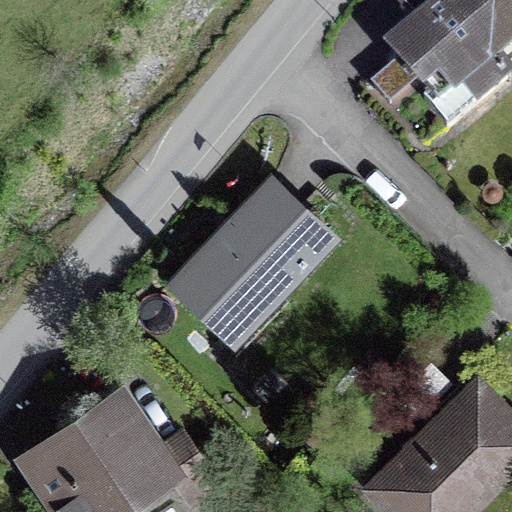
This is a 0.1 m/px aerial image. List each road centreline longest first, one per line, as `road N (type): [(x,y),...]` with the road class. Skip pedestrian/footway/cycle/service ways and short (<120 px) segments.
road 1 (tertiary): [(267,51),(0,374)]
road 2 (residential): [(267,51),(511,301)]
